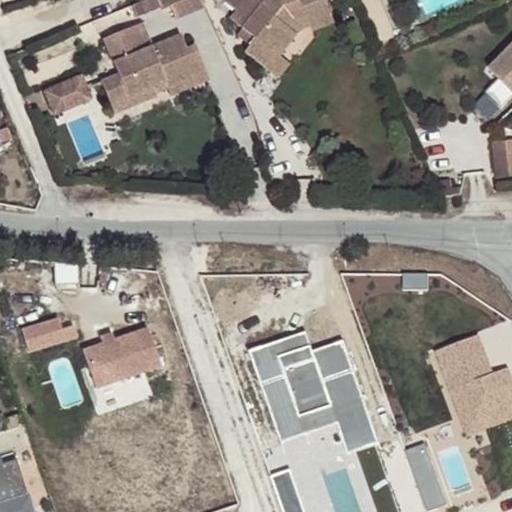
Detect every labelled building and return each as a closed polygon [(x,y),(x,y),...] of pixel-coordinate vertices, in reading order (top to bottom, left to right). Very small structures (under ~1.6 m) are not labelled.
[(143,15),(174,3),(179,16),(207,6),(204,0),(143,0),(138,2),(143,15)] [(226,16),(237,27),(250,37),(245,45),(239,51),(257,67),(269,54),(273,57),(275,55),(292,35),(285,30),(291,22),(302,18),(308,32),(330,24),(322,0),(223,0),(231,7),(226,16)] [(250,37),(237,27),(232,34),(245,45),(250,37)] [(113,81),(95,88),(104,110),(121,104),(126,114),(151,104),(150,101),(147,93),(159,89),(162,96),(202,80),(190,51),(180,55),(175,42),(148,52),(139,28),(98,44),(113,81)] [(511,48),(489,71),(511,94),(511,48)] [(284,64),(275,55),(273,57),(269,54),(257,67),(270,79),(284,64)] [(202,80),(162,96),(165,104),(205,89),(202,80)] [(46,119),(84,104),(74,81),(37,96),(46,119)] [(147,93),(150,101),(162,96),(159,89),(147,93)] [(126,114),(121,104),(104,110),(108,122),(126,114)] [(511,142),(492,144),(496,180),(511,178),(511,142)] [(78,338),(70,313),(26,327),(34,352),(78,338)] [(150,332),(76,357),(89,396),(163,370),(150,332)] [(477,339),(434,355),(466,438),(511,420),(511,378),(509,370),(491,377),(477,339)] [(276,340),(246,351),(272,424),(333,403),(343,430),(370,420),(342,341),(314,351),(308,343),(281,353),(276,340)] [(430,442),(410,449),(431,508),(451,501),(430,442)] [(316,457),(333,511),(363,511),(344,448),(316,457)] [(36,511),(19,457),(0,463),(0,511),(36,511)]
